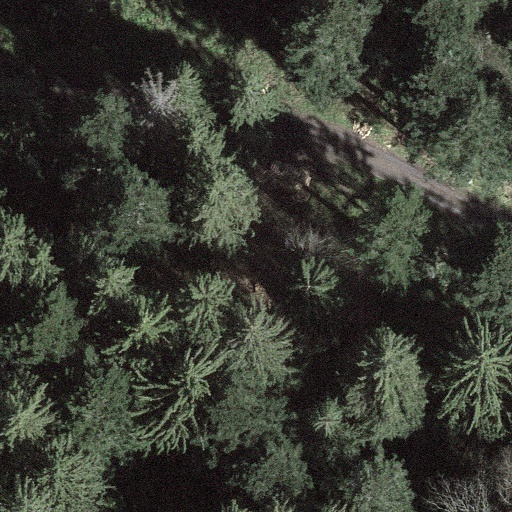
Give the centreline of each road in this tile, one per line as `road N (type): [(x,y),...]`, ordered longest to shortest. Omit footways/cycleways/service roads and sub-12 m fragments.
road 1 (track): [(511,223),(397,172),(186,107),(0,86)]
road 2 (track): [(397,172),(434,362),(511,493)]
